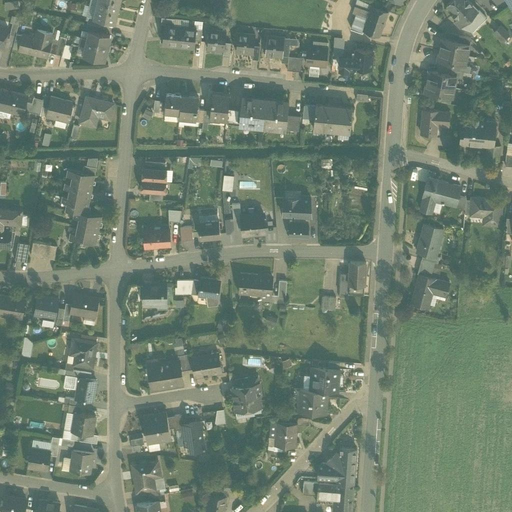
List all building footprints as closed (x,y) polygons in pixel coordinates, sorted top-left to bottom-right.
[(121,1),(117,0),(97,0),(96,6),(118,12),(121,1)] [(226,0),(210,0),(210,6),(226,9),(226,0)] [(370,10),(372,4),(362,0),(356,0),(355,4),(370,10)] [(478,8),(469,0),(448,0),(445,4),(457,16),(454,20),(460,26),(470,17),(478,8)] [(388,10),(372,4),(370,10),(368,15),(359,12),(359,13),(356,12),(351,28),(362,32),(363,29),(379,35),(388,10)] [(368,15),(370,10),(355,4),(352,11),(356,12),(359,13),(359,12),(368,15)] [(118,12),(96,6),(93,18),(103,20),(115,23),(118,12)] [(487,17),(478,8),(470,17),(478,25),(487,17)] [(103,20),(93,18),(88,16),(87,22),(101,26),(103,20)] [(174,18),(161,16),(161,23),(164,24),(174,25),(174,18)] [(18,23),(13,22),(10,34),(15,35),(18,23)] [(101,26),(87,22),(85,28),(89,29),(100,32),(101,26)] [(174,25),(164,24),(162,43),(178,45),(180,25),(174,25)] [(196,27),(180,25),(178,45),(194,47),(195,39),(196,27)] [(509,34),(500,25),(494,31),(502,40),(509,34)] [(0,44),(4,46),(8,28),(0,26),(0,44)] [(53,33),(37,29),(35,37),(22,34),(18,49),(48,57),(49,52),(52,38),(52,37),(53,33)] [(100,32),(89,29),(87,38),(110,44),(112,35),(100,32)] [(226,30),(209,29),(207,47),(223,49),(224,49),(225,41),(226,30)] [(255,34),(238,32),(236,51),(253,52),(253,53),(254,44),(255,34)] [(22,34),(16,33),(13,47),(18,49),(22,34)] [(470,37),(459,34),(458,40),(469,43),(470,37)] [(290,37),(267,35),(265,54),(282,55),(283,47),(289,48),(290,44),(290,37)] [(67,38),(60,36),(59,39),(56,54),(63,55),(65,44),(67,38)] [(458,40),(442,37),(440,48),(467,53),(469,43),(458,40)] [(59,39),(52,38),(49,52),(56,54),(59,39)] [(110,44),(87,38),(85,46),(108,52),(110,44)] [(231,42),(225,41),(224,49),(223,49),(223,55),(229,56),(231,42)] [(65,44),(63,55),(70,57),(72,45),(65,44)] [(260,45),(254,44),(253,53),(253,52),(252,58),(258,59),(260,45)] [(327,47),(308,45),(306,63),(311,63),(310,65),(319,66),(319,64),(326,65),(327,47)] [(108,52),(85,46),(83,55),(106,60),(108,52)] [(289,48),(283,47),(282,55),(281,61),(288,62),(288,55),(289,48)] [(373,49),(356,47),(355,57),(354,66),(371,68),(373,49)] [(467,53),(440,48),(437,58),(453,62),(465,64),(467,53)] [(302,57),(294,56),(293,70),(301,71),(302,57)] [(355,57),(341,56),(340,68),(348,69),(348,66),(354,66),(355,57)] [(465,64),(453,62),(452,68),(463,70),(469,72),(471,65),(465,64)] [(463,70),(452,68),(450,73),(456,75),(462,76),(463,70)] [(450,73),(429,69),(427,80),(454,86),(456,75),(450,73)] [(454,86),(427,80),(424,90),(440,94),(451,96),(452,96),(454,86)] [(28,95),(1,88),(0,89),(0,116),(3,117),(4,116),(8,117),(10,115),(11,110),(23,113),(24,109),(26,102),(28,95)] [(369,94),(357,92),(356,99),(368,101),(369,94)] [(114,101),(85,93),(78,121),(95,125),(98,115),(110,118),(114,101)] [(181,95),(166,93),(164,111),(179,113),(181,95)] [(230,95),(212,93),(211,109),(210,117),(227,119),(228,107),(230,95)] [(43,99),(40,113),(47,115),(51,96),(45,94),(43,99)] [(451,96),(440,94),(438,100),(450,102),(451,96)] [(198,96),(181,95),(179,113),(179,116),(195,118),(196,118),(197,108),(198,96)] [(24,109),(40,113),(43,99),(33,96),(32,103),(26,102),(24,109)] [(72,101),(51,96),(47,115),(56,118),(54,124),(65,127),(67,120),(72,101)] [(265,98),(253,97),(253,96),(247,96),(242,96),(240,109),(239,124),(240,124),(240,121),(253,122),(252,125),(262,126),(265,98)] [(284,99),(278,99),(278,100),(265,98),(262,126),(272,127),(273,124),(285,126),(285,129),(286,129),(287,114),(289,101),(284,100),(284,99)] [(328,104),(316,103),(315,105),(314,118),(313,128),(325,129),(328,104)] [(340,105),(328,104),(325,129),(337,130),(340,105)] [(352,106),(340,105),(337,130),(350,132),(352,106)] [(240,109),(228,107),(227,119),(227,122),(239,124),(240,109)] [(203,121),(204,109),(197,108),(196,118),(195,118),(195,120),(199,121),(203,121)] [(450,111),(437,110),(437,109),(423,108),(421,132),(433,133),(434,121),(448,122),(447,124),(448,124),(450,111)] [(179,113),(164,111),(164,118),(179,120),(179,116),(179,113)] [(300,115),(287,114),(286,129),(299,130),(300,115)] [(195,118),(179,116),(179,120),(178,125),(184,126),(184,124),(198,125),(199,121),(195,120),(195,118)] [(479,124),(465,122),(464,142),(465,142),(465,139),(484,141),(483,144),(487,144),(493,144),(495,123),(479,121),(479,124)] [(80,125),(74,124),(70,137),(77,138),(80,125)] [(46,144),(49,133),(43,131),(40,142),(46,144)] [(500,145),(493,144),(487,144),(485,158),(499,160),(500,150),(500,145)] [(191,166),(191,161),(199,161),(199,156),(187,156),(187,166),(191,166)] [(98,157),(89,158),(87,165),(96,167),(100,167),(101,160),(98,159),(98,157)] [(165,162),(146,160),(145,167),(165,169),(165,162)] [(87,165),(84,164),(82,171),(73,169),(70,182),(92,187),(96,167),(87,165)] [(145,167),(143,167),(142,179),(166,181),(167,169),(165,169),(145,167)] [(234,175),(224,174),(222,188),(232,189),(234,175)] [(461,185),(428,176),(423,196),(420,208),(432,211),(435,196),(442,198),(442,202),(443,202),(443,201),(454,204),(457,193),(458,193),(461,185)] [(166,181),(142,179),(141,190),(150,191),(163,192),(165,192),(166,181)] [(313,179),(306,183),(308,188),(316,184),(313,179)] [(92,187),(70,182),(68,195),(89,199),(92,187)] [(163,192),(150,191),(149,198),(162,199),(163,192)] [(458,193),(457,193),(454,204),(454,205),(465,208),(466,198),(466,195),(458,193)] [(309,217),(313,217),(313,194),(301,194),(301,197),(287,196),(286,195),(284,195),(284,216),(290,216),(290,220),(309,221),(309,217)] [(503,197),(470,194),(470,198),(468,214),(481,215),(480,223),(501,224),(503,197)] [(89,199),(68,195),(65,208),(80,211),(87,212),(89,199)] [(240,203),(232,203),(232,207),(233,218),(241,218),(241,214),(240,203)] [(9,209),(0,208),(0,231),(2,231),(2,230),(3,222),(20,224),(21,223),(26,224),(27,214),(21,214),(21,213),(9,212),(9,209)] [(181,210),(168,209),(169,221),(180,221),(181,210)] [(102,215),(87,212),(80,211),(77,225),(99,229),(102,215)] [(263,212),(241,214),(241,218),(242,235),(265,233),(263,212)] [(218,220),(199,221),(198,221),(200,239),(201,239),(201,238),(220,236),(220,237),(219,219),(218,219),(218,220)] [(290,220),(289,220),(289,237),(310,237),(310,221),(309,221),(290,220)] [(444,225),(422,220),(414,249),(423,252),(436,255),(444,225)] [(99,229),(77,225),(74,239),(96,243),(99,229)] [(169,226),(141,227),(142,247),(170,246),(169,226)] [(2,231),(0,231),(0,245),(9,246),(10,231),(2,230),(2,231)] [(30,243),(18,241),(15,259),(27,261),(30,243)] [(39,242),(33,241),(30,255),(36,256),(39,242)] [(45,243),(39,242),(36,256),(42,257),(45,243)] [(51,244),(45,243),(42,257),(48,258),(51,244)] [(56,245),(51,244),(48,258),(54,259),(56,245)] [(436,255),(423,252),(422,257),(434,261),(438,262),(439,256),(436,255)] [(434,261),(422,257),(418,270),(431,274),(434,261)] [(365,261),(350,260),(350,273),(349,283),(364,284),(365,261)] [(258,273),(240,272),(238,292),(271,295),(273,277),(258,276),(258,273)] [(350,273),(340,272),(339,297),(348,298),(349,293),(364,294),(364,284),(349,283),(350,273)] [(436,277),(420,273),(417,287),(416,286),(411,302),(428,307),(431,295),(433,288),(446,292),(449,281),(436,278),(436,277)] [(220,279),(201,276),(200,280),(198,294),(206,295),(208,305),(216,304),(220,279)] [(193,279),(177,279),(177,286),(175,286),(175,293),(191,293),(193,279)] [(200,280),(193,279),(191,293),(198,294),(200,280)] [(287,280),(279,279),(278,295),(286,296),(287,280)] [(166,283),(144,283),(144,305),(166,305),(166,283)] [(445,298),(446,292),(433,288),(431,295),(445,298)] [(99,297),(74,293),(72,303),(70,312),(85,315),(95,317),(99,297)] [(25,298),(0,294),(0,311),(6,312),(5,315),(22,318),(25,298)] [(58,297),(38,294),(35,314),(44,316),(42,325),(53,327),(58,297)] [(336,296),(322,295),(321,307),(335,309),(336,296)] [(65,308),(63,319),(69,320),(70,312),(72,303),(66,302),(65,308)] [(269,314),(265,322),(275,326),(278,318),(269,314)] [(94,324),(95,317),(85,315),(84,323),(94,324)] [(175,353),(182,352),(180,337),(173,338),(175,353)] [(96,342),(73,338),(72,349),(77,349),(74,363),(92,366),(96,342)] [(218,352),(191,357),(193,368),(195,377),(222,372),(218,352)] [(191,357),(190,353),(184,354),(187,369),(193,368),(191,357)] [(187,369),(184,354),(178,355),(179,360),(181,370),(187,369)] [(272,356),(265,359),(269,368),(276,365),(272,356)] [(179,360),(160,363),(161,365),(148,367),(151,388),(183,383),(181,370),(179,360)] [(328,367),(311,366),(311,374),(310,388),(328,390),(338,391),(339,368),(328,367)] [(80,371),(66,369),(66,375),(79,377),(80,371)] [(90,379),(79,377),(66,375),(64,386),(77,388),(75,398),(82,400),(92,401),(96,380),(90,379)] [(247,378),(235,379),(236,386),(258,383),(257,377),(247,378)] [(236,386),(236,387),(237,391),(232,392),(234,402),(233,403),(233,405),(235,406),(236,416),(245,415),(245,413),(261,410),(259,395),(261,394),(260,383),(258,383),(236,386)] [(305,388),(300,388),(298,410),(326,413),(328,390),(310,388),(305,388)] [(75,398),(70,398),(69,404),(81,406),(82,400),(75,398)] [(69,404),(68,411),(75,412),(80,412),(81,406),(69,404)] [(186,408),(190,417),(196,414),(192,405),(186,408)] [(224,410),(217,411),(215,421),(225,419),(224,410)] [(68,411),(65,429),(71,430),(72,430),(75,412),(68,411)] [(80,412),(75,412),(72,430),(92,434),(92,433),(95,415),(80,412)] [(166,412),(143,415),(147,443),(149,443),(160,441),(171,439),(169,428),(167,417),(166,412)] [(181,414),(173,415),(175,427),(175,430),(183,429),(182,423),(183,423),(181,414)] [(183,423),(182,423),(183,429),(185,445),(190,444),(191,450),(204,449),(204,448),(205,448),(204,446),(203,447),(200,421),(183,423)] [(297,423),(276,421),(270,421),(269,436),(275,436),(275,444),(295,445),(297,423)] [(70,438),(71,430),(65,429),(63,437),(70,438)] [(70,438),(75,439),(97,443),(98,434),(92,433),(92,434),(72,430),(71,430),(70,438)] [(63,437),(62,437),(61,444),(73,446),(75,439),(70,438),(63,437)] [(143,437),(130,439),(132,445),(139,444),(144,443),(143,437)] [(11,439),(4,438),(3,446),(10,447),(11,439)] [(50,450),(51,442),(42,441),(41,448),(50,450)] [(51,442),(50,450),(50,454),(56,455),(59,442),(51,441),(51,442)] [(151,450),(161,449),(160,441),(149,443),(151,450)] [(41,448),(31,447),(28,466),(47,469),(50,454),(50,450),(41,448)] [(356,448),(340,447),(340,453),(339,460),(355,461),(356,448)] [(93,452),(73,449),(72,458),(70,469),(90,472),(93,452)] [(325,460),(327,463),(339,463),(339,460),(340,453),(337,450),(325,460)] [(63,468),(70,469),(72,458),(65,457),(63,468)] [(158,460),(132,464),(137,491),(148,489),(155,488),(153,476),(152,472),(160,471),(158,460)] [(355,461),(339,460),(339,463),(338,480),(337,482),(353,483),(355,461)] [(327,463),(319,462),(318,479),(338,480),(339,463),(327,463)] [(160,487),(160,490),(167,489),(164,474),(153,476),(155,488),(160,487)] [(216,488),(218,478),(210,477),(208,492),(210,493),(215,494),(216,488)] [(216,488),(221,489),(236,491),(237,481),(218,478),(216,488)] [(337,484),(329,483),(304,481),(302,493),(317,494),(316,501),(327,502),(328,492),(336,493),(337,484)] [(353,483),(337,482),(337,484),(336,493),(336,502),(335,502),(335,511),(344,511),(351,511),(353,483)] [(149,495),(161,493),(160,490),(160,487),(155,488),(148,489),(149,495)] [(216,488),(215,494),(210,493),(207,511),(208,511),(223,511),(226,495),(221,494),(221,489),(216,488)] [(336,493),(328,492),(327,502),(335,502),(336,502),(336,493)] [(158,501),(165,500),(164,493),(161,493),(149,495),(150,501),(158,500),(158,501)] [(26,499),(5,495),(3,506),(1,511),(23,511),(25,507),(26,499)] [(58,511),(60,503),(39,499),(36,511),(58,511)] [(150,501),(136,504),(137,511),(160,511),(159,508),(158,501),(158,500),(150,501)] [(165,500),(158,501),(159,508),(167,507),(165,500)]
